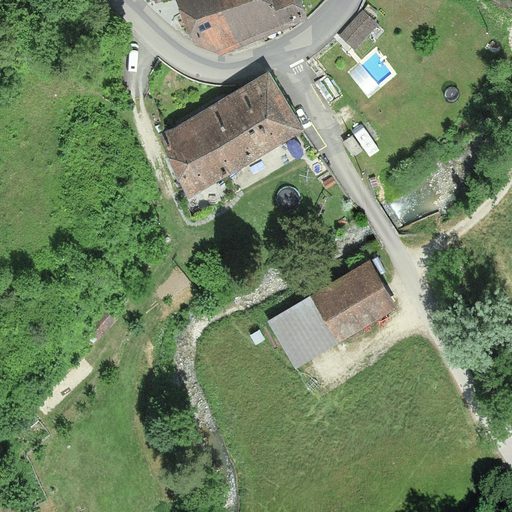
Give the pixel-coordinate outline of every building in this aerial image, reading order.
[(216,50),(313,14),(307,0),(153,0),(157,11),(182,3),(199,43),(216,50)] [(362,9),(340,34),(355,47),(378,23),(362,9)] [(246,159),(303,124),(269,72),(213,103),(246,159)] [(189,194),(246,159),(213,103),(159,134),(189,194)] [(311,292),(340,338),(398,302),(370,256),(311,292)] [(340,338),(311,292),(268,318),(296,364),(340,338)]
